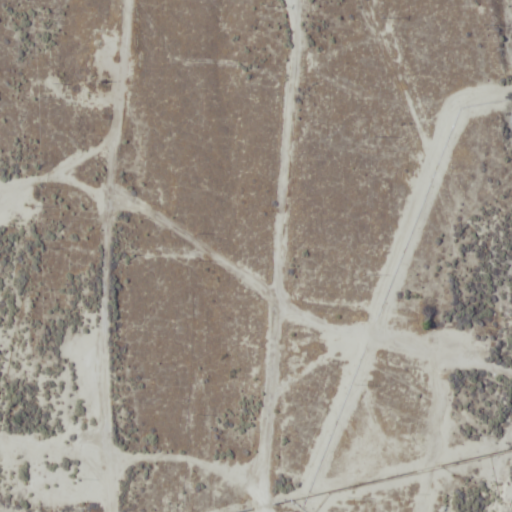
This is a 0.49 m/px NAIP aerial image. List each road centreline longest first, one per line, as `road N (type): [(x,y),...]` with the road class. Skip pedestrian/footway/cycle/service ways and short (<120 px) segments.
road 1 (residential): [(112,184),(278,298),(445,362),(450,392),(424,511)]
road 2 (residential): [(133,0),(103,335),(113,511)]
road 3 (residential): [(278,298),(266,511)]
